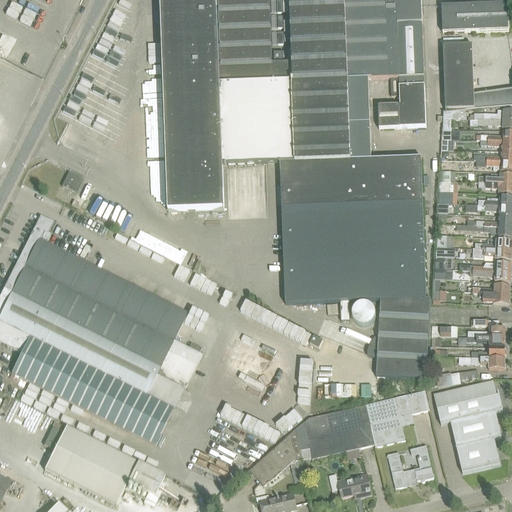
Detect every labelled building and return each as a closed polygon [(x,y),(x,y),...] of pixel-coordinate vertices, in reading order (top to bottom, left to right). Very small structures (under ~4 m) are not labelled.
[(22,0),(23,17),(34,17),(34,10),(28,10),(28,0),(22,0)] [(42,9),(44,3),(36,0),(32,0),(31,4),(42,9)] [(272,65),(269,0),(160,0),(168,213),(224,211),(223,166),(280,164),(286,306),(340,303),(349,303),(381,302),(376,378),(426,381),(431,301),(426,301),(421,159),(372,161),(369,80),(371,80),(390,79),(391,98),(400,97),(400,107),(378,108),(379,130),(400,130),(400,129),(426,128),(424,77),(422,24),(423,24),(421,0),(289,0),(292,61),(284,62),(284,53),(274,54),(274,65),(272,65)] [(459,0),(456,4),(457,7),(442,7),(443,34),(509,32),(508,5),(493,5),(492,0),(459,0)] [(472,46),(443,47),(446,114),(459,113),(459,112),(476,111),(481,110),(504,108),(504,109),(511,107),(511,90),(474,96),(472,46)] [(484,116),(474,116),(474,121),(488,120),(491,121),(511,121),(511,107),(504,109),(504,112),(498,112),(498,116),(484,115),(484,116)] [(459,113),(444,114),(443,122),(452,121),(460,121),(459,113)] [(503,131),(511,131),(511,121),(491,121),(488,120),(474,121),(478,121),(478,127),(503,128),(503,131)] [(452,121),(443,122),(443,133),(452,132),(452,121)] [(451,133),(443,133),(442,142),(447,142),(451,142),(451,133)] [(482,140),(479,139),(479,142),(488,142),(511,143),(511,133),(503,133),(503,138),(482,137),(482,140)] [(479,142),(479,146),(502,148),(502,152),(511,152),(511,143),(488,142),(479,142)] [(487,163),(511,164),(511,154),(502,154),(502,158),(478,157),(478,162),(476,162),(487,163)] [(511,173),(511,164),(487,163),(476,162),(476,167),(494,168),(493,173),(511,173)] [(72,192),(77,195),(83,181),(69,173),(65,182),(62,187),(72,192)] [(439,173),(439,183),(456,184),(456,173),(439,173)] [(490,179),(479,178),(478,185),(511,186),(511,175),(500,175),(500,177),(491,176),(490,179)] [(439,183),(439,195),(450,195),(455,195),(458,196),(458,184),(456,184),(439,183)] [(499,195),(511,195),(511,186),(478,185),(478,190),(499,191),(499,195)] [(439,195),(439,205),(450,205),(450,195),(439,195)] [(511,198),(500,198),(500,200),(487,199),(487,202),(478,202),(478,207),(485,207),(511,208),(511,198)] [(499,218),(511,218),(511,208),(485,207),(478,207),(478,212),(499,213),(499,218)] [(40,217),(0,297),(0,343),(22,354),(11,375),(20,379),(156,448),(174,412),(146,397),(157,377),(185,391),(202,357),(174,343),(188,315),(49,245),(47,244),(51,236),(48,234),(53,224),(40,217)] [(467,228),(484,229),(511,230),(511,220),(499,220),(499,224),(476,223),(476,222),(467,222),(467,227),(467,228)] [(498,239),(511,240),(511,230),(484,229),(467,228),(457,227),(456,232),(484,234),(491,234),(491,238),(498,238),(498,239)] [(447,238),(437,237),(437,249),(447,249),(447,238)] [(511,242),(503,242),(488,241),(487,245),(475,245),(475,250),(482,251),(511,252),(511,242)] [(446,260),(447,249),(436,249),(436,260),(438,260),(446,260)] [(511,252),(482,251),(475,250),(473,250),(472,260),(484,260),(484,259),(496,259),(496,262),(511,263),(511,253),(511,252)] [(436,260),(435,270),(451,271),(452,261),(445,261),(438,260),(436,260)] [(496,265),(496,269),(461,268),(461,272),(472,273),(511,275),(511,265),(496,265)] [(450,272),(434,271),(433,280),(449,282),(450,272)] [(495,284),(511,284),(511,275),(472,273),(472,278),(495,279),(495,284)] [(495,286),(495,291),(472,289),(472,294),(481,294),(481,295),(510,296),(510,287),(495,286)] [(447,293),(439,292),(434,292),(433,302),(440,302),(440,303),(446,303),(447,293)] [(483,304),(509,306),(510,296),(481,295),(479,295),(479,299),(483,299),(483,304)] [(340,303),(341,322),(350,322),(349,303),(340,303)] [(431,327),(431,339),(432,339),(438,339),(440,339),(440,328),(431,327)] [(451,339),(451,328),(440,328),(440,339),(451,339)] [(468,339),(505,339),(505,330),(490,330),(490,334),(468,334),(468,339)] [(319,350),(323,342),(314,337),(310,345),(319,350)] [(489,349),(505,349),(505,339),(468,339),(460,339),(461,344),(468,344),(468,343),(489,344),(489,349)] [(490,354),(472,354),(472,359),(505,360),(505,351),(490,350),(490,354)] [(489,371),(505,371),(505,360),(472,359),(454,359),(454,366),(489,367),(489,371)] [(437,389),(460,385),(460,382),(479,379),(477,372),(436,378),(437,389)] [(434,397),(441,427),(451,424),(495,414),(501,413),(494,383),(434,397)] [(425,392),(373,405),(365,407),(374,447),(375,447),(375,449),(406,442),(403,428),(414,426),(412,417),(429,413),(425,392)] [(309,420),(305,423),(297,431),(301,452),(310,450),(313,461),(346,454),(348,461),(361,458),(359,450),(374,447),(365,407),(359,409),(309,420)] [(495,414),(451,424),(457,450),(494,441),(501,439),(495,414)] [(56,423),(44,445),(55,451),(45,471),(117,507),(128,485),(148,495),(145,501),(155,507),(158,500),(155,498),(165,478),(56,423)] [(301,452),(297,431),(290,436),(250,472),(264,488),(292,463),(293,465),(291,466),(296,491),(308,488),(300,452),(301,452)] [(500,466),(494,441),(457,450),(463,475),(500,466)] [(434,480),(427,448),(410,452),(412,458),(416,457),(420,469),(403,473),(398,454),(387,457),(393,481),(396,491),(410,488),(411,487),(412,486),(412,485),(411,480),(417,479),(418,484),(421,483),(421,484),(422,484),(423,485),(424,484),(425,484),(425,483),(425,482),(434,480)] [(314,470),(306,472),(308,480),(316,478),(314,470)] [(0,505),(12,483),(0,476),(0,505)] [(361,499),(372,497),(367,477),(338,483),(342,500),(360,496),(361,499)] [(256,500),(257,506),(261,505),(262,511),(295,511),(297,511),(293,495),(277,499),(278,501),(270,503),(268,497),(256,500)]
